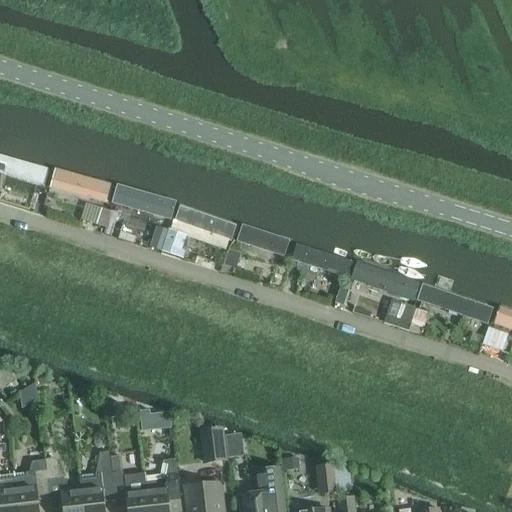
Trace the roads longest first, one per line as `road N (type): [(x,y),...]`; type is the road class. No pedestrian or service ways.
road 1 (tertiary): [(0,69),(511,232)]
road 2 (residential): [(511,374),(0,212)]
